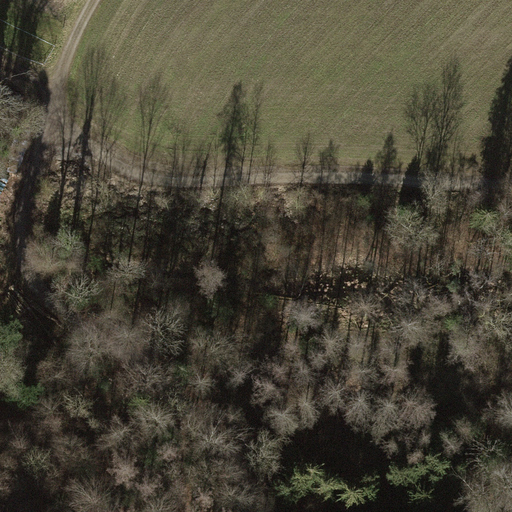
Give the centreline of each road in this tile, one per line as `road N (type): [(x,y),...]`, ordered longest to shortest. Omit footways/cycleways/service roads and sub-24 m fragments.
road 1 (track): [(272,511),(162,378),(25,264),(65,61),(98,0)]
road 2 (track): [(511,173),(137,177),(49,132)]
